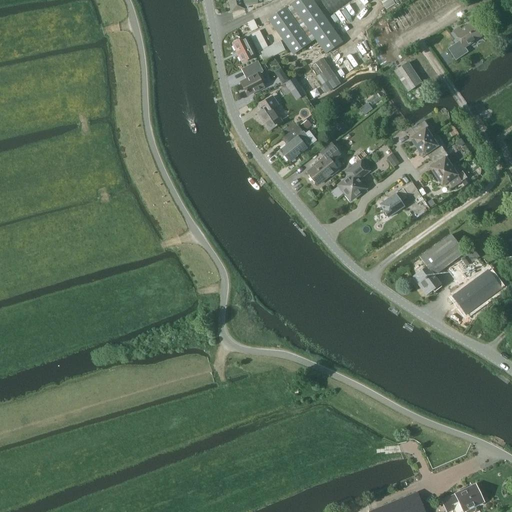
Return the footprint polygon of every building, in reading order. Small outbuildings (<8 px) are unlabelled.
[(257,1),(257,0),(228,0),(231,11),(245,8),(244,4),(257,1)] [(343,42),(338,35),(312,0),(297,0),(291,5),(326,54),(343,42)] [(322,0),(329,12),(350,0),(322,0)] [(293,55),(310,43),(285,8),(268,21),(293,55)] [(248,23),(252,32),(259,29),(254,20),(248,23)] [(464,47),(481,36),(472,24),(461,31),(459,27),(453,31),(460,41),(448,49),(456,61),(468,53),(464,47)] [(260,31),(250,36),(263,61),(285,50),(280,41),(268,47),(260,31)] [(242,62),(254,56),(245,37),(233,43),(242,62)] [(323,58),(316,63),(322,73),(316,78),(323,87),(336,78),(323,58)] [(257,74),(262,71),(257,61),(242,69),(247,79),(240,82),(247,95),(263,87),(257,74)] [(407,92),(421,83),(408,63),(394,72),(407,92)] [(281,66),(274,71),(283,82),(289,78),(281,66)] [(291,91),(295,89),(299,86),(294,78),(286,83),(291,91)] [(316,87),(311,91),(315,97),(320,93),(316,87)] [(272,97),(259,106),(262,110),(258,113),(269,130),(281,122),(271,107),(276,103),(272,97)] [(415,148),(431,137),(425,128),(428,127),(424,121),(412,129),(415,134),(409,139),(415,148)] [(289,162),(290,161),(307,148),(300,140),(305,135),(298,126),(285,136),(290,142),(280,150),(289,162)] [(431,158),(443,150),(440,144),(437,146),(431,137),(415,148),(422,157),(428,153),(431,158)] [(334,159),(339,154),(331,144),(320,152),(324,157),(317,163),(318,163),(307,172),(317,184),(330,174),(331,175),(337,170),(332,164),(335,161),(334,159)] [(451,166),(445,157),(447,156),(443,150),(431,158),(435,163),(429,167),(435,177),(451,166)] [(400,163),(393,154),(387,158),(394,167),(400,163)] [(369,171),(361,161),(346,173),(350,177),(339,186),(350,200),(365,189),(357,178),(358,176),(362,177),(369,171)] [(451,166),(435,177),(441,186),(447,182),(451,187),(466,177),(462,171),(459,173),(453,164),(451,166)] [(400,201),(417,190),(412,183),(396,194),(395,194),(380,204),(383,210),(382,213),(385,217),(388,218),(404,207),(400,201)] [(481,269),(487,265),(474,248),(468,253),(481,269)] [(429,265),(413,277),(424,291),(440,279),(439,278),(457,265),(447,252),(429,265)] [(486,271),(453,296),(466,314),(500,288),(486,271)] [(476,485),(442,501),(448,511),(453,509),(454,511),(461,511),(465,510),(466,511),(473,511),(474,511),(475,509),(474,506),(484,502),(476,485)] [(424,511),(417,493),(371,511),(424,511)]
